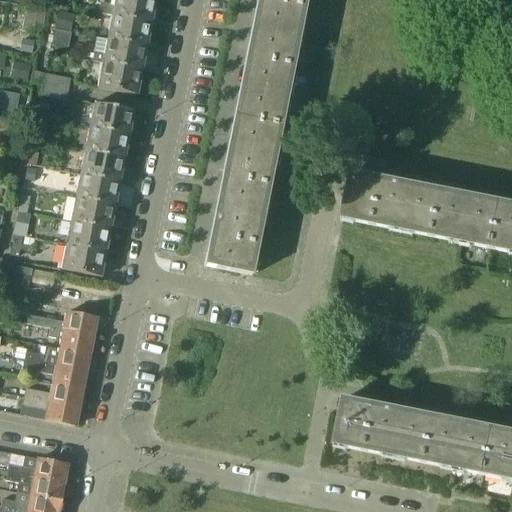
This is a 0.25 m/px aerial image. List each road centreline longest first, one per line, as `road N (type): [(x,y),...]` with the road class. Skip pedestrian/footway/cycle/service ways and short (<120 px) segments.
road 1 (residential): [(385,511),(102,453)]
road 2 (residential): [(136,278),(187,0)]
road 3 (residential): [(325,202),(304,309),(136,278)]
road 4 (residential): [(102,453),(136,278)]
